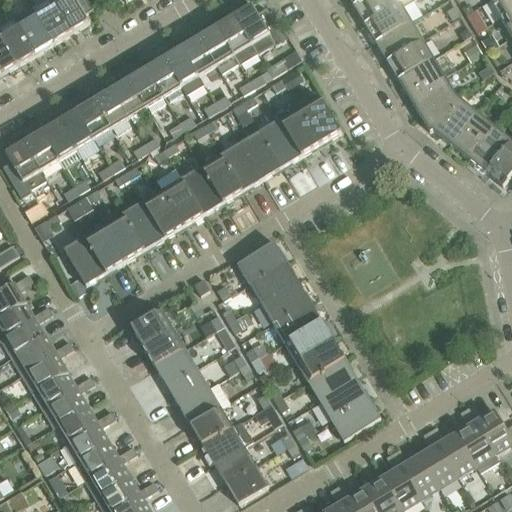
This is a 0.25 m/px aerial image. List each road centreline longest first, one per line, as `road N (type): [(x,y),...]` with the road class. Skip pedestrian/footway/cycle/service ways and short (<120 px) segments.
road 1 (residential): [(86,342),(404,151)]
road 2 (residential): [(266,511),(511,367)]
road 3 (residential): [(202,0),(0,122)]
road 4 (residential): [(190,511),(86,342)]
road 5 (residential): [(404,151),(308,0)]
road 6 (residential): [(86,342),(0,198)]
road 7 (residential): [(501,230),(404,151)]
